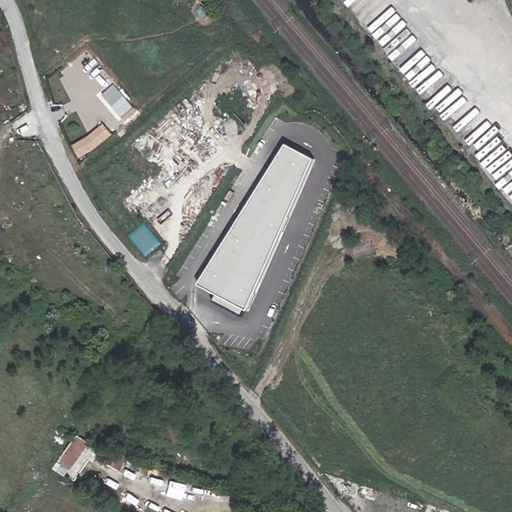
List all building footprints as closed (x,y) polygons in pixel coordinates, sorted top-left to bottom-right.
[(92,135),(75,145),(83,157),(99,148),(92,135)] [(289,144),(200,283),(250,310),(317,159),(289,144)] [(148,241),(154,248),(161,242),(146,223),(131,235),(141,247),(148,241)] [(67,467),(84,443),(74,436),(52,468),(60,473),(65,466),(67,467)] [(116,454),(112,465),(119,468),(123,457),(116,454)]
